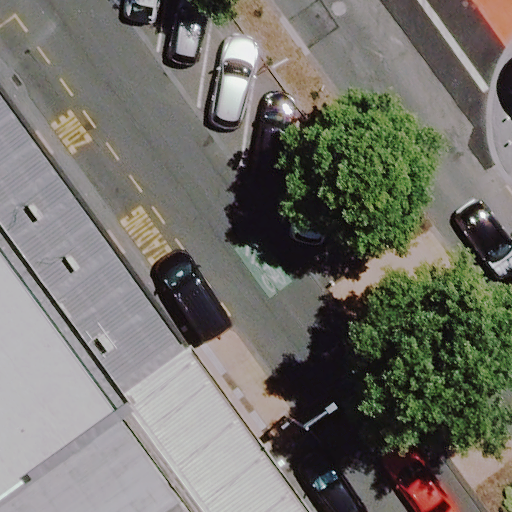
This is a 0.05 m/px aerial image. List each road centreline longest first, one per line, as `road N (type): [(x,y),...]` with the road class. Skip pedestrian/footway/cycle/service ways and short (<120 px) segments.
road 1 (tertiary): [(439,511),(62,0)]
road 2 (tertiary): [(379,64),(511,247)]
